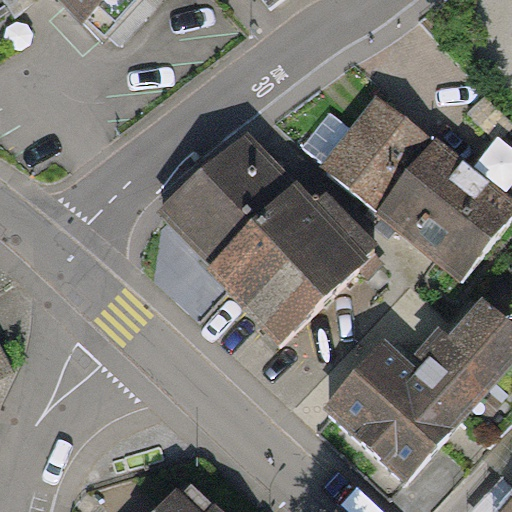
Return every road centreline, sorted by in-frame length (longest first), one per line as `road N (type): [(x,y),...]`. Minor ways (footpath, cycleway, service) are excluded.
road 1 (residential): [(373,0),(128,184),(52,254)]
road 2 (residential): [(52,254),(326,511)]
